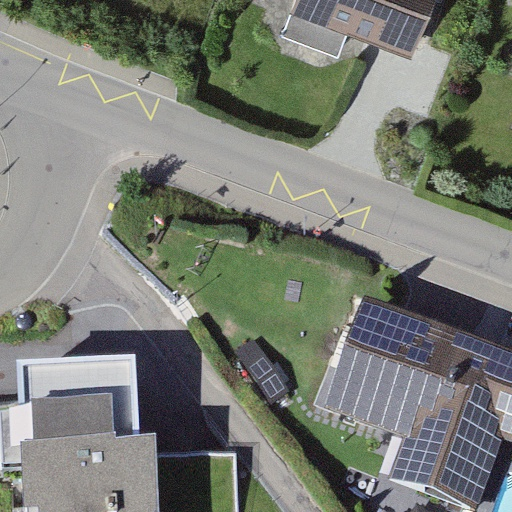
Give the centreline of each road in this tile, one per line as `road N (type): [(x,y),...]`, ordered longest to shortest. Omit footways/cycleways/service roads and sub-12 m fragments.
road 1 (residential): [(511,264),(89,107)]
road 2 (residential): [(304,511),(147,310),(44,224)]
road 3 (residential): [(44,224),(89,107)]
